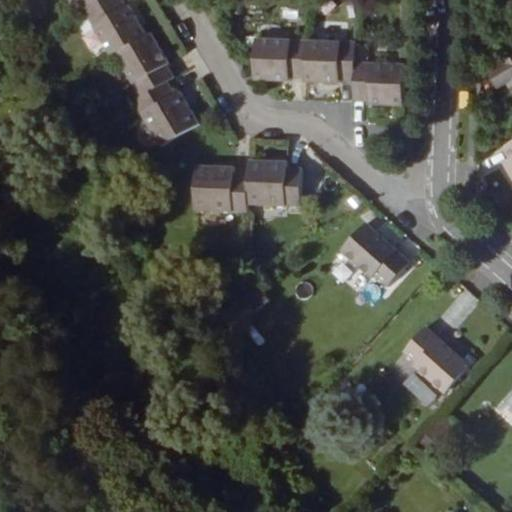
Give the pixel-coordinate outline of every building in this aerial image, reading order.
[(130,3),(127,0),(101,0),(89,8),(114,52),(119,49),(150,32),(132,1),(130,3)] [(154,30),(150,32),(119,49),(143,92),(169,77),(175,74),(168,61),(170,60),(154,30)] [(290,77),(306,77),(308,40),(257,37),(256,59),(256,79),(290,81),(290,77)] [(306,77),(306,82),(342,84),(342,80),(355,80),(357,63),(358,42),(308,40),(306,77)] [(511,48),(485,64),(489,70),(511,56),(511,48)] [(511,56),(489,70),(498,85),(507,80),(511,88),(511,56)] [(370,105),(405,106),(406,66),(357,63),(355,80),(356,101),(370,102),(370,105)] [(176,90),(169,77),(143,92),(136,96),(162,142),(199,121),(181,87),(176,90)] [(259,175),(258,203),(312,206),(313,169),(297,168),(298,160),(259,159),(259,175)] [(258,211),(258,203),(259,175),(244,175),(245,167),(207,165),(205,209),(258,211)] [(404,261),(359,221),(335,249),(366,276),(368,274),(382,286),(404,261)] [(264,288),(239,303),(248,319),(274,306),(264,288)] [(438,388),(462,360),(418,320),(396,345),(409,357),(406,361),(438,388)]
